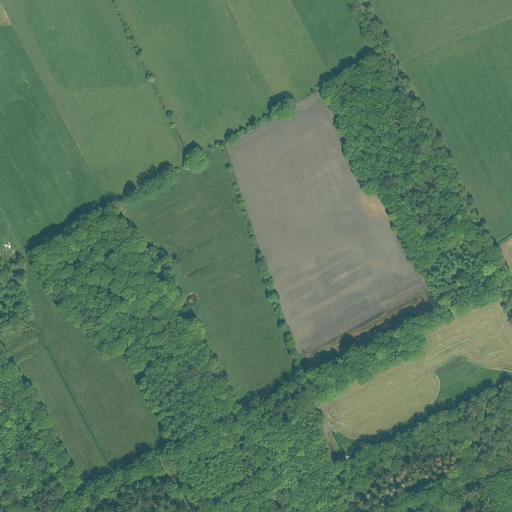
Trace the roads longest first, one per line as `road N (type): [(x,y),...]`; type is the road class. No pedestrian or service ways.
road 1 (track): [(511,295),(358,0)]
road 2 (track): [(304,387),(352,511)]
